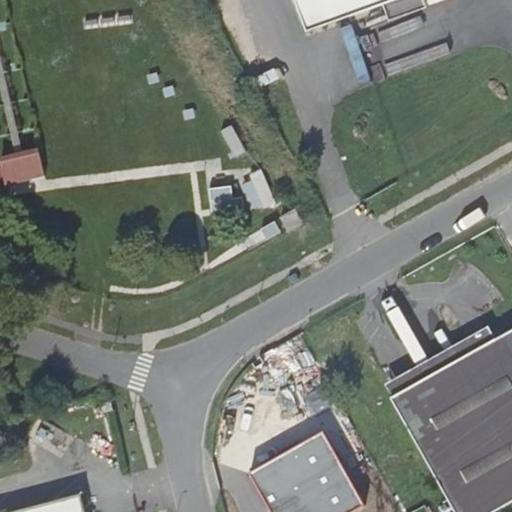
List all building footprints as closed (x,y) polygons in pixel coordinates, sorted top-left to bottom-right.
[(299,0),(310,30),(385,3),(392,0),(299,0)] [(428,5),(426,0),(392,0),(385,3),(390,18),(428,5)] [(0,151),(0,162),(4,182),(44,173),(38,143),(0,151)] [(265,171),(240,178),(249,210),(274,203),(265,171)] [(212,203),(234,199),(231,182),(208,186),(212,203)] [(288,231),(303,223),(295,210),(280,218),(288,231)] [(388,386),(395,397),(496,340),(490,328),(388,386)] [(511,331),(496,340),(395,397),(459,511),(494,511),(511,502),(511,331)] [(263,417),(293,402),(293,388),(282,383),(272,389),(260,382),(250,388),(249,400),(260,407),(263,417)] [(113,409),(111,400),(102,403),(104,411),(113,409)] [(304,409),(293,402),(263,417),(265,430),(275,435),(275,443),(281,453),(287,455),(285,468),(294,476),(323,458),(324,446),(314,440),(313,426),(303,421),(304,409)] [(263,442),(275,435),(265,430),(263,417),(251,424),(252,436),(263,442)] [(283,482),(294,476),(285,468),(287,455),(274,463),(273,475),(283,482)] [(334,465),(323,458),(294,476),(303,483),(302,496),(311,502),(322,495),(323,483),(333,476),(334,465)] [(84,511),(80,493),(0,511),(84,511)]
